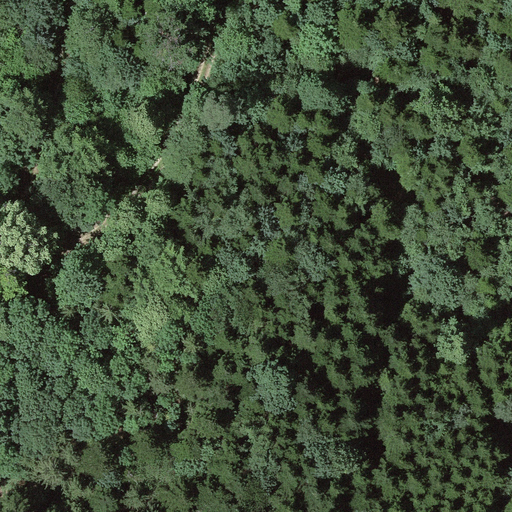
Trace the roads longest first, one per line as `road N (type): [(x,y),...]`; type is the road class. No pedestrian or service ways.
road 1 (track): [(57,234),(111,214),(162,166),(198,91),(223,0)]
road 2 (track): [(0,489),(57,234)]
road 3 (track): [(75,0),(28,169),(32,205),(57,234)]
